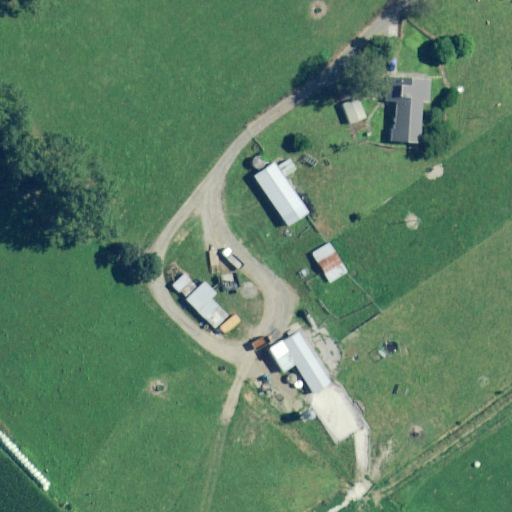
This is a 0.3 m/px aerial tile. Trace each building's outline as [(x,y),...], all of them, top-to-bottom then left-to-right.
[(422,141),(419,141),(420,112),(423,112),(424,102),(429,102),(430,80),(385,78),(383,102),(393,103),(392,130),(389,130),(388,142),(415,143),(414,148),(422,149),(422,141)] [(257,155),(248,161),(255,172),(250,176),(263,195),(261,197),(265,203),(267,202),(285,227),(306,212),(283,178),(296,169),(288,157),(283,160),(281,157),(273,163),(265,152),(258,157),(257,155)] [(323,274),(340,263),(328,242),(310,253),(323,274)] [(184,263),(190,257),(183,249),(170,262),(174,266),(180,260),(184,263)] [(340,263),(323,274),(328,283),(346,272),(340,263)] [(195,311),(214,329),(218,325),(230,336),(238,327),(209,298),(214,293),(202,282),(197,288),(184,274),(171,287),(177,293),(179,291),(187,299),(182,304),(192,314),(195,311)] [(328,384),(294,328),(286,333),(288,336),(265,350),(280,374),(294,366),(311,394),(328,384)] [(293,370),(283,377),(289,387),(291,385),(296,393),(304,388),(293,370)]
